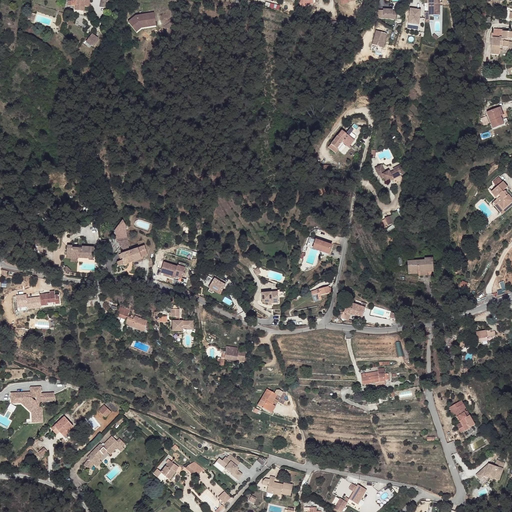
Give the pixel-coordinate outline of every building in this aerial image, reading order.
[(74,7),(74,11),(84,12),(84,6),(89,7),(89,0),(74,0),(75,1),(69,1),(68,1),(68,5),(73,7),(74,7)] [(108,0),(101,0),(100,7),(106,9),(108,0)] [(439,0),(428,0),(428,14),(439,15),(439,0)] [(391,10),(382,10),(382,18),(382,19),(395,19),(395,11),(391,11),(391,10)] [(158,24),(155,11),(137,16),(129,23),(136,30),(142,25),(141,24),(147,23),(147,26),(158,24)] [(420,24),(420,11),(408,11),(408,24),(420,24)] [(142,25),(136,30),(138,32),(143,28),(147,26),(147,23),(141,24),(142,25)] [(502,38),(503,31),(503,29),(495,29),(494,37),(502,38)] [(383,48),(386,34),(376,31),(372,45),(383,48)] [(511,32),(503,31),(502,38),(494,37),(493,37),(492,54),(500,55),(501,47),(501,45),(504,45),(504,47),(509,47),(509,42),(510,41),(508,41),(508,38),(510,38),(511,38),(511,32)] [(91,35),(86,42),(92,47),(97,40),(91,35)] [(504,47),(503,47),(503,51),(511,51),(511,41),(509,42),(509,47),(504,47)] [(505,125),(501,116),(498,108),(487,113),(494,129),(505,125)] [(342,130),(331,143),(339,150),(344,143),(345,142),(350,145),(354,140),(342,130)] [(356,141),(354,140),(350,145),(345,142),(344,143),(350,148),(356,141)] [(382,165),(376,168),(380,176),(381,176),(383,179),(385,178),(386,181),(390,179),(393,178),(394,179),(402,175),(399,169),(390,173),(389,171),(386,173),(382,165)] [(499,205),(504,211),(511,203),(511,198),(509,195),(507,196),(506,194),(507,193),(506,192),(506,191),(505,191),(504,192),(503,191),(508,187),(503,182),(492,193),(498,200),(494,203),(496,205),(499,203),(500,204),(499,205)] [(125,224),(125,223),(122,221),(115,230),(111,235),(116,239),(120,233),(119,233),(125,224)] [(130,251),(128,238),(126,230),(123,231),(123,233),(121,233),(122,236),(119,236),(119,241),(123,253),(130,251)] [(312,249),(314,242),(310,241),(308,250),(328,256),(329,253),(323,252),(318,251),(312,249)] [(94,247),(67,246),(66,255),(71,256),(70,259),(78,259),(78,258),(78,256),(81,256),(81,258),(89,258),(89,260),(93,260),(94,247)] [(141,257),(140,253),(138,248),(130,251),(133,259),(137,258),(137,259),(142,258),(141,257)] [(133,259),(130,251),(123,253),(121,254),(123,260),(124,263),(129,262),(128,261),(133,259)] [(424,261),(408,262),(409,274),(418,273),(418,271),(418,270),(421,270),(421,271),(421,274),(426,273),(426,270),(434,269),(433,259),(424,260),(424,261)] [(177,267),(164,262),(160,273),(174,277),(175,276),(177,276),(182,278),(185,268),(178,265),(177,267)] [(214,274),(212,278),(225,286),(227,282),(214,274)] [(225,286),(208,276),(205,280),(211,283),(208,287),(220,294),(225,286)] [(467,290),(469,283),(463,281),(460,288),(467,290)] [(329,286),(317,289),(319,295),(321,295),(331,292),(329,286)] [(40,294),(41,305),(60,303),(59,294),(55,295),(54,291),(50,291),(50,293),(40,294)] [(279,303),(279,296),(276,296),(276,292),(263,293),(263,303),(269,302),(272,302),(272,303),(279,303)] [(346,307),(345,311),(351,313),(363,317),(367,307),(349,302),(347,307),(346,307)] [(116,316),(126,320),(127,320),(129,315),(128,314),(130,310),(120,306),(116,316)] [(179,317),(179,309),(171,309),(171,312),(169,313),(170,317),(171,316),(171,317),(179,317)] [(348,320),(351,313),(345,311),(344,311),(342,318),(348,320)] [(131,315),(129,315),(127,320),(126,320),(125,324),(143,331),(147,321),(135,315),(134,319),(132,318),(133,315),(131,314),(131,315)] [(192,321),(182,321),(182,322),(179,322),(179,321),(172,321),(172,332),(182,332),(182,328),(186,328),(186,330),(193,330),(192,321)] [(476,332),(477,338),(495,335),(495,331),(491,332),(490,329),(476,332)] [(244,362),(245,351),(238,350),(238,353),(235,352),(236,347),(225,346),(224,350),(224,354),(222,353),(221,358),(218,357),(217,365),(223,366),(224,360),(228,360),(234,361),(244,362)] [(376,383),(385,381),(385,380),(390,380),(390,373),(385,373),(385,368),(378,368),(378,372),(362,374),(363,385),(376,383)] [(258,405),(269,413),(274,406),(271,404),(277,395),(267,389),(258,405)] [(31,392),(11,393),(12,400),(25,400),(25,401),(31,407),(32,407),(32,412),(33,419),(37,418),(37,422),(43,422),(42,406),(40,406),(40,404),(42,404),(42,401),(55,401),(54,392),(41,393),(41,391),(31,392)] [(379,400),(378,395),(367,397),(368,405),(376,404),(375,400),(379,400)] [(12,400),(12,403),(22,403),(32,412),(32,407),(31,407),(25,401),(25,400),(12,400)] [(452,411),(454,414),(455,414),(458,419),(461,418),(462,420),(460,421),(461,423),(461,424),(458,426),(461,433),(466,430),(465,428),(470,426),(471,427),(476,425),(462,401),(449,408),(451,411),(452,411)] [(105,407),(99,412),(105,417),(111,412),(105,407)] [(67,442),(74,435),(70,432),(69,432),(68,431),(73,427),(64,417),(51,429),(53,431),(56,429),(60,432),(64,437),(63,438),(67,442)] [(111,442),(108,439),(104,444),(105,445),(103,447),(100,444),(86,458),(88,460),(86,461),(85,463),(84,465),(83,467),(89,470),(94,466),(96,468),(97,467),(102,463),(100,461),(108,453),(110,455),(117,449),(121,453),(125,450),(122,446),(117,442),(114,439),(111,442)] [(37,452),(42,457),(48,451),(43,446),(37,452)] [(223,461),(221,463),(226,467),(225,468),(232,474),(232,475),(238,480),(243,475),(238,471),(236,469),(238,467),(237,467),(240,463),(230,455),(227,458),(226,457),(223,461)] [(220,458),(217,461),(225,468),(226,467),(221,463),(223,461),(220,458)] [(169,480),(178,467),(168,459),(166,462),(168,464),(161,472),(161,473),(165,476),(169,480)] [(205,470),(195,462),(188,466),(186,468),(196,476),(198,474),(205,470)] [(489,463),(480,471),(484,475),(488,472),(495,474),(494,477),(500,479),(503,468),(489,463)] [(161,472),(157,469),(153,473),(162,480),(165,476),(161,473),(161,472)] [(270,489),(269,495),(284,497),(284,495),(293,497),(295,486),(285,484),(285,486),(283,486),(283,488),(281,487),(281,486),(276,485),(276,480),(272,479),(271,482),(267,482),(264,484),(264,488),(270,489)] [(363,484),(365,481),(361,480),(360,482),(357,486),(352,484),(349,489),(361,496),(367,486),(363,484)] [(225,492),(218,498),(224,504),(231,498),(225,492)]
